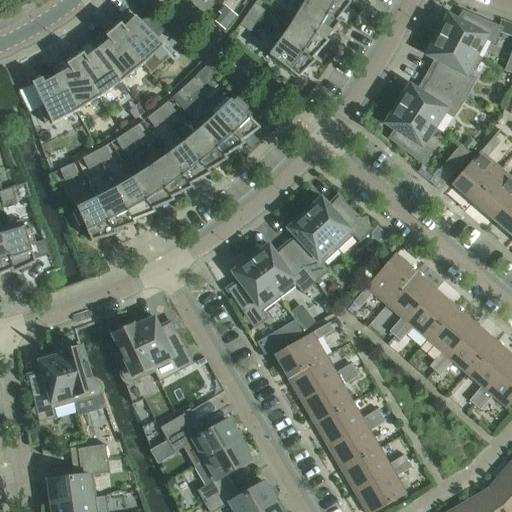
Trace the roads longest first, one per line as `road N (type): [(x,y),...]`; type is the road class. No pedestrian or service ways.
road 1 (residential): [(307,511),(165,268)]
road 2 (residential): [(511,305),(323,143)]
road 3 (residential): [(165,268),(229,228),(323,143)]
road 4 (residential): [(29,511),(3,329)]
road 5 (residential): [(323,143),(409,0)]
